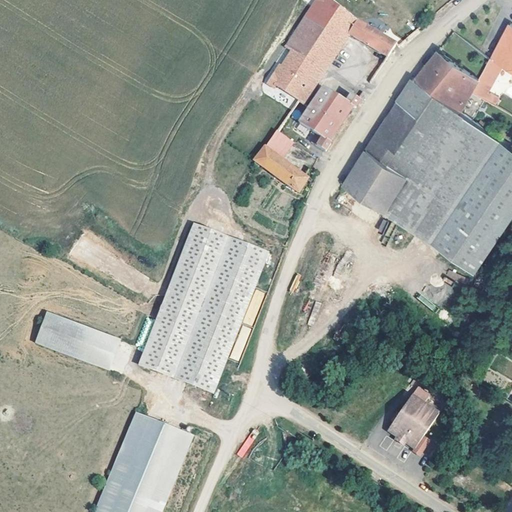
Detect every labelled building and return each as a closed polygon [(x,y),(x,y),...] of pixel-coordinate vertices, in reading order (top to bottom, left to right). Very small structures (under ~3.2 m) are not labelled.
[(303,104),(349,36),(358,22),(356,20),(352,18),(330,0),(317,0),(265,80),(299,101),(288,116),(316,135),(312,142),(318,147),(315,151),(321,154),(323,151),(325,152),(331,144),(329,142),(353,107),(355,108),(360,101),(352,95),(347,102),(323,87),(310,108),(303,104)] [(388,58),(397,45),(358,22),(349,36),(388,58)] [(511,68),(511,23),(502,42),(494,57),(492,57),(481,77),(482,77),(481,79),(474,91),(495,104),(499,97),(489,91),(504,64),(511,68)] [(398,38),(403,44),(413,34),(409,28),(398,38)] [(462,110),(474,91),(481,79),(439,50),(435,55),(416,78),(462,110)] [(384,57),(369,83),(376,87),(391,61),(384,57)] [(446,135),(462,110),(416,78),(415,77),(346,185),(386,210),(409,174),(391,161),(421,117),(446,135)] [(409,174),(386,210),(478,269),(511,215),(511,139),(462,110),(446,135),(421,117),(391,161),(409,174)] [(280,159),(292,143),(277,132),(254,161),(299,193),(307,179),(296,171),(297,169),(296,167),(294,170),(280,159)] [(384,233),(389,222),(383,219),(378,230),(384,233)] [(195,225),(137,363),(211,393),(268,255),(195,225)] [(108,369),(119,340),(48,314),(37,343),(108,369)] [(424,405),(430,397),(418,389),(389,430),(398,438),(397,440),(403,444),(405,442),(415,449),(423,437),(437,415),(424,405)] [(160,511),(192,436),(134,412),(91,511),(160,511)] [(250,433),(236,454),(243,458),(256,437),(250,433)] [(423,437),(415,449),(413,452),(419,456),(429,442),(423,437)]
